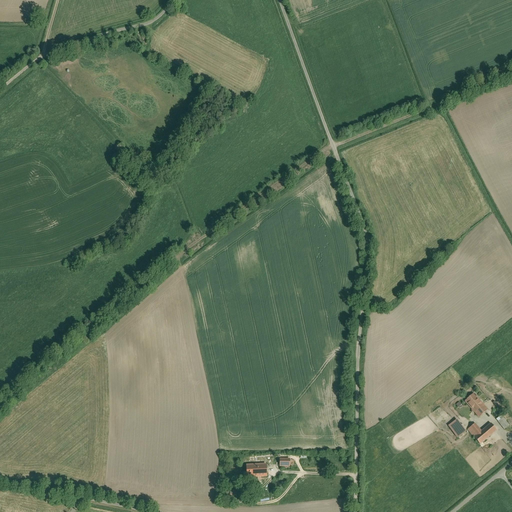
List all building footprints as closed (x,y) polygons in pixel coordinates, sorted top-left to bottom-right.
[(473,393),(463,402),(478,418),(488,410),(473,393)] [(502,415),(497,419),(505,429),(510,425),(502,415)] [(446,425),(455,438),(464,432),(455,419),(446,425)] [(475,424),(468,430),(474,437),(471,439),(478,446),(497,430),(490,422),(480,431),(475,424)] [(280,459),(280,468),(289,468),(289,459),(280,459)] [(267,479),(266,466),(245,466),(245,480),(267,479)]
